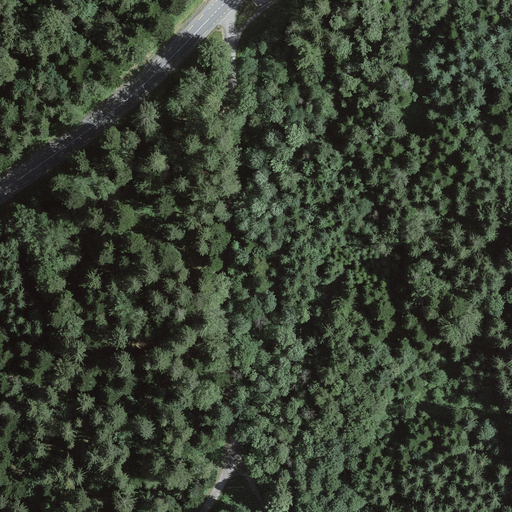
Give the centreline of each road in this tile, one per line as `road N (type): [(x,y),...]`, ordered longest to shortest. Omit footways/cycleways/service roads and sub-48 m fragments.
road 1 (track): [(200,511),(233,449),(219,307),(238,143),(229,0)]
road 2 (secondary): [(0,192),(122,103),(227,0)]
